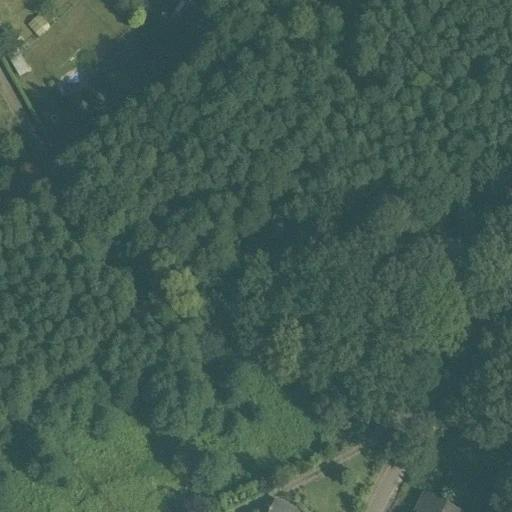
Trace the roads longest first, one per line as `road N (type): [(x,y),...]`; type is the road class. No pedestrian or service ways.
road 1 (track): [(0,69),(81,209),(180,303),(413,427)]
road 2 (unclassified): [(413,427),(411,401),(438,355),(511,285)]
